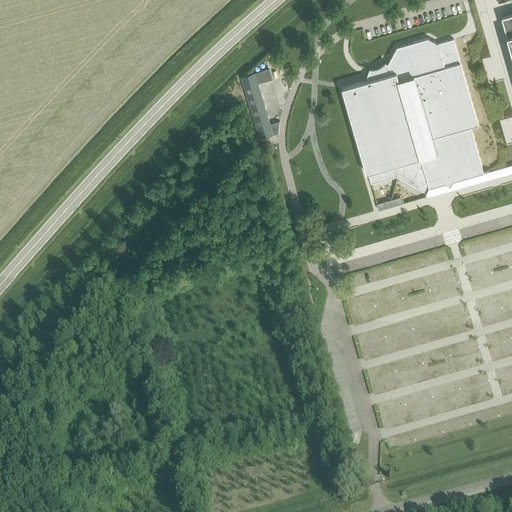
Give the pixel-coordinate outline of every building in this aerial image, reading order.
[(511,13),(501,17),(511,54),(511,13)] [(366,173),(368,173),(371,184),(396,177),(426,193),(426,194),(429,189),(445,185),(450,187),(451,187),(450,186),(453,182),(484,173),(470,127),(478,125),(453,39),(438,44),(428,38),(397,47),(388,64),(385,62),(383,63),(382,65),(380,66),(379,67),(377,67),(375,68),(373,68),(371,68),(369,68),(370,69),(366,81),(342,88),(366,173)] [(256,72),(241,77),(259,139),(260,139),(278,133),(279,121),(270,124),(258,83),(272,79),(269,69),(256,72)] [(396,198),(389,200),(391,207),(398,205),(396,198)] [(382,202),(384,209),(391,207),(389,200),(382,202)] [(431,323),(436,317),(432,314),(426,319),(431,323)]
